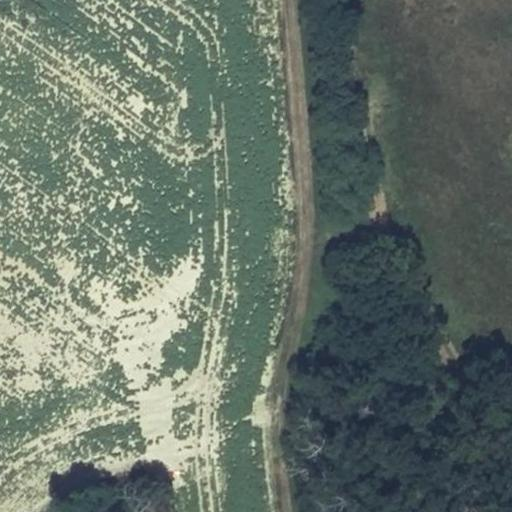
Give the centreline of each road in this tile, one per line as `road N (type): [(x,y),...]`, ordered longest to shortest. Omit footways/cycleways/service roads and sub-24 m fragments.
road 1 (track): [(319,237),(281,402),(283,511)]
road 2 (track): [(319,237),(294,0)]
